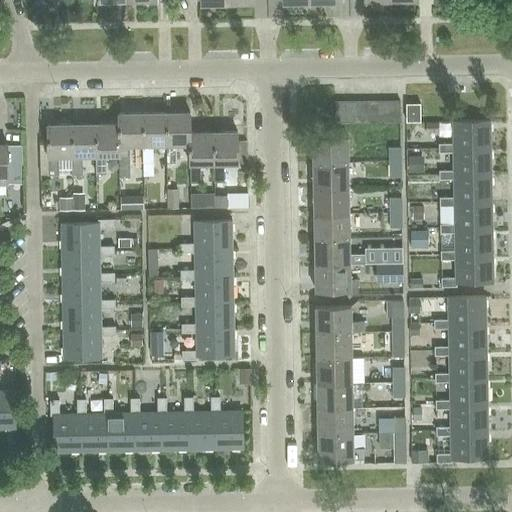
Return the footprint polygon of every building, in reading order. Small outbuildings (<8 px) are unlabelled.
[(334,123),(346,123),(345,101),(334,102),(334,123)] [(346,123),(357,123),(356,101),(345,101),(346,123)] [(357,123),(367,122),(367,101),(356,101),(357,123)] [(367,122),(378,122),(378,101),(367,101),(367,122)] [(378,122),(389,122),(389,101),(378,101),(378,122)] [(389,101),(389,122),(400,122),(399,101),(389,101)] [(406,104),(406,122),(420,122),(420,103),(406,104)] [(190,132),(190,133),(190,112),(165,113),(166,145),(166,163),(176,163),(176,145),(190,145),(190,132)] [(142,113),(118,114),(118,124),(119,156),(119,178),(129,177),(129,146),(143,146),(142,113)] [(153,145),(166,145),(165,113),(142,113),(143,146),(143,175),(153,175),(153,145)] [(453,148),(490,147),(490,120),(452,121),(453,144),(439,144),(439,152),(453,152),(453,148)] [(82,157),(96,156),(95,124),(71,125),(71,157),(72,175),(82,175),(82,157)] [(105,156),(119,156),(118,124),(95,124),(96,156),(96,174),(106,174),(105,156)] [(58,157),(71,157),(71,125),(47,125),(48,157),(49,157),(49,175),(59,175),(58,157)] [(200,165),(213,165),(213,132),(190,133),(190,132),(190,145),(190,183),(201,183),(200,165)] [(213,132),(213,165),(214,182),(224,182),(224,164),(238,164),(237,132),(213,132)] [(313,163),(348,163),(348,137),(313,137),(313,163)] [(389,162),(401,162),(400,147),(389,147),(389,162)] [(453,175),(491,174),(490,147),(453,148),(453,152),(453,171),(439,171),(440,179),(453,179),(453,175)] [(401,162),(389,162),(390,177),(401,177),(401,162)] [(313,189),(348,188),(348,163),(313,163),(313,189)] [(454,202),(491,201),(491,174),(453,175),(453,179),(454,197),(440,198),(440,206),(454,205),(454,202)] [(314,214),(349,213),(348,188),(313,189),(314,214)] [(390,212),(402,212),(401,197),(390,197),(390,212)] [(454,228),(492,228),(491,201),(454,202),(454,205),(454,224),(440,224),(441,232),(454,232),(454,228)] [(413,217),(425,216),(425,223),(435,223),(434,206),(412,207),(413,217)] [(402,212),(390,212),(391,227),(402,227),(402,212)] [(314,239),(349,238),(349,213),(314,214),(314,239)] [(99,250),(98,247),(98,228),(112,228),(112,220),(98,220),(98,223),(61,224),(61,251),(99,250)] [(194,249),(231,248),(231,221),(193,221),(194,244),(180,244),(180,252),(194,252),(194,249)] [(455,255),(492,254),(492,228),(454,228),(454,232),(455,251),(441,251),(441,259),(455,259),(455,255)] [(425,231),(409,231),(409,250),(425,250),(425,231)] [(349,238),(314,239),(314,264),(349,263),(365,263),(365,253),(349,254),(349,238)] [(99,277),(99,273),(99,255),(113,254),(113,246),(98,247),(99,250),(61,251),(62,277),(99,277)] [(402,247),(391,248),(391,263),(402,262),(402,247)] [(195,276),(232,275),(231,248),(194,249),(194,252),(194,271),(180,271),(180,279),(195,279),(195,276)] [(455,255),(455,259),(455,278),(441,278),(441,287),(456,286),(456,283),(493,282),(492,254),(455,255)] [(391,263),(377,263),(377,278),(403,278),(402,262),(391,263)] [(357,278),(349,278),(349,263),(314,264),(315,291),(350,290),(350,294),(357,294),(357,278)] [(100,304),(99,300),(99,281),(113,281),(113,273),(99,273),(99,277),(62,277),(62,305),(100,304)] [(195,302),(233,302),(232,275),(195,276),(195,279),(195,298),(181,298),(181,306),(195,305),(195,302)] [(448,324),(485,324),(485,296),(447,297),(448,320),(434,320),(434,328),(448,328),(448,324)] [(100,331),(100,327),(100,308),(114,308),(114,300),(99,300),(100,304),(62,305),(63,331),(100,331)] [(196,329),(233,328),(233,302),(195,302),(195,305),(196,324),(181,325),(182,333),(196,332),(196,329)] [(363,322),(351,322),(351,306),(315,307),(316,333),(351,332),(363,332),(363,322)] [(392,332),(404,332),(404,316),(392,316),(392,332)] [(430,347),(431,324),(419,324),(419,346),(430,347)] [(448,351),(486,350),(485,324),(448,324),(448,328),(448,346),(434,347),(434,355),(448,355),(448,351)] [(100,331),(63,331),(63,359),(100,358),(100,335),(115,335),(114,327),(100,327),(100,331)] [(196,329),(196,332),(196,351),(182,352),(182,360),(197,359),(197,357),(234,356),(233,328),(196,329)] [(316,358),(352,357),(351,332),(316,333),(316,358)] [(404,332),(392,332),(393,347),(404,347),(404,332)] [(449,378),(486,377),(486,350),(448,351),(448,355),(449,373),(435,374),(435,382),(449,381),(449,378)] [(317,383),(352,383),(352,357),(316,358),(317,383)] [(393,382),(404,382),(404,367),(393,367),(393,382)] [(236,387),(252,386),(251,369),(236,370),(236,387)] [(449,405),(487,404),(486,377),(449,378),(449,381),(449,400),(435,400),(435,408),(449,408),(449,405)] [(404,382),(393,382),(393,397),(404,397),(404,382)] [(317,408),(353,408),(352,383),(317,383),(317,408)] [(0,428),(15,428),(14,390),(0,390),(0,428)] [(215,412),(211,412),(192,412),(192,398),(184,398),(184,412),(188,412),(189,450),(216,449),(215,412)] [(215,412),(216,449),(242,449),(242,411),(219,412),(218,398),(210,398),(211,412),(215,412)] [(161,412),(157,413),(138,413),(138,399),(130,399),(130,413),(134,413),(135,451),(162,450),(161,412)] [(188,412),(184,412),(165,413),(165,399),(157,399),(157,413),(161,412),(162,450),(189,450),(188,412)] [(80,414),(77,414),(58,414),(58,400),(50,401),(50,415),(53,415),(54,452),(81,452),(80,414)] [(107,413),(104,414),(85,414),(85,400),(77,400),(77,414),(80,414),(81,452),(108,451),(107,413)] [(134,413),(130,413),(112,413),(111,400),(104,400),(104,414),(107,413),(108,451),(135,451),(134,413)] [(450,431),(487,431),(487,404),(449,405),(449,408),(450,427),(436,427),(436,435),(450,435),(450,431)] [(318,434),(353,433),(353,408),(317,408),(318,434)] [(394,433),(405,432),(405,417),(394,417),(394,433)] [(450,431),(450,435),(450,454),(436,454),(436,462),(451,462),(451,459),(488,458),(487,431),(450,431)] [(405,432),(394,433),(395,447),(406,447),(405,432)] [(363,447),(353,447),(353,433),(318,434),(318,460),(363,459),(363,447)]
